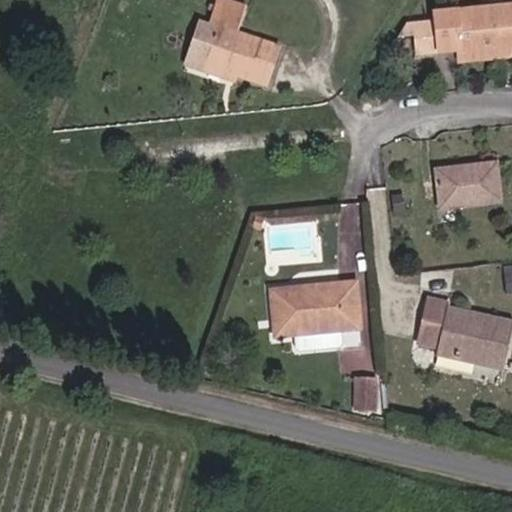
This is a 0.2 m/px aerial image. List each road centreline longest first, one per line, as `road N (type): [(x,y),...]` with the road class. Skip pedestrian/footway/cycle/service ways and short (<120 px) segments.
road 1 (tertiary): [(511,469),(0,353)]
road 2 (residential): [(371,121),(511,102)]
